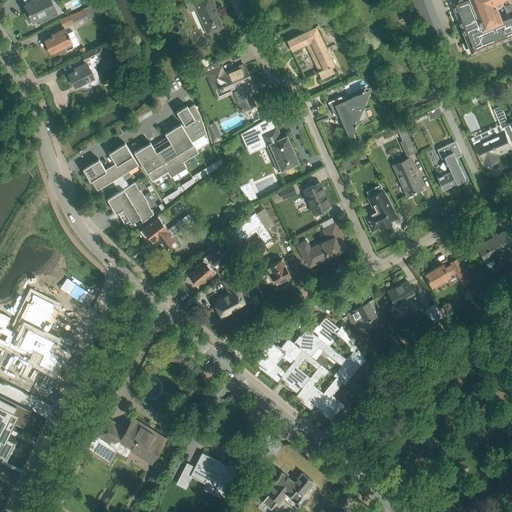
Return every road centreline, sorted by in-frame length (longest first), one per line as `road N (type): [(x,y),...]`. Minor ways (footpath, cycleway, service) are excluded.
road 1 (residential): [(376,268),(297,89),(267,73),(235,0)]
road 2 (tertiary): [(140,290),(74,220),(0,51)]
road 3 (residential): [(140,290),(32,511)]
road 4 (tertiary): [(398,511),(216,359)]
road 5 (residential): [(216,359),(376,268)]
road 6 (residential): [(376,268),(511,193)]
